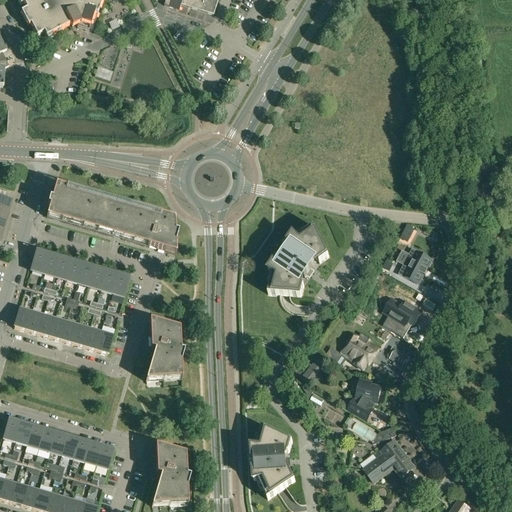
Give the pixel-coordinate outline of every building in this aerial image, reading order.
[(17,0),(20,5),(23,4),(27,10),(21,13),(28,26),(30,25),(36,37),(44,33),(47,40),(53,37),(52,34),(69,26),(72,27),(81,23),(84,24),(90,26),(93,17),(96,18),(101,0),(165,0),(164,6),(179,11),(181,5),(213,15),(218,0),(17,0)] [(9,67),(6,61),(0,64),(0,86),(3,86),(4,69),(9,67)] [(50,206),(46,218),(117,239),(121,240),(131,208),(81,193),(67,189),(56,186),(51,202),(50,206)] [(0,209),(9,212),(12,201),(7,200),(3,199),(0,197),(0,209)] [(0,209),(0,221),(6,223),(9,212),(0,209)] [(271,285),(268,296),(280,297),(281,297),(290,297),(301,298),(304,287),(295,283),(300,276),(305,279),(312,268),(308,265),(313,257),(320,264),(329,258),(315,228),(306,234),(307,237),(301,241),(299,239),(297,240),(295,238),(293,237),(288,244),(291,246),(286,252),(284,251),(279,259),(281,260),(276,267),(274,265),(269,273),(271,273),(274,275),(273,277),(276,278),(274,286),(271,285)] [(412,251),(398,276),(418,287),(423,276),(425,277),(428,271),(426,270),(431,261),(412,251)] [(31,272),(43,276),(48,256),(36,253),(31,272)] [(60,260),(48,256),(43,276),(54,279),(60,260)] [(54,279),(66,282),(71,263),(60,260),(54,279)] [(66,282),(77,286),(83,266),(71,263),(66,282)] [(94,270),(83,266),(77,286),(89,289),(94,270)] [(106,273),(94,270),(89,289),(100,292),(106,273)] [(117,276),(106,273),(100,292),(112,296),(117,276)] [(112,296),(124,299),(129,280),(117,276),(112,296)] [(389,317),(383,327),(395,334),(401,324),(406,327),(409,323),(412,325),(414,326),(421,314),(404,304),(402,308),(397,305),(389,317)] [(32,314),(20,310),(14,330),(26,333),(32,314)] [(43,317),(32,314),(26,333),(37,336),(43,317)] [(55,320),(43,317),(37,336),(49,340),(55,320)] [(66,324),(55,320),(49,340),(61,343),(66,324)] [(149,322),(150,339),(151,350),(155,351),(146,383),(147,383),(147,381),(181,380),(181,381),(182,381),(181,363),(184,353),(180,352),(179,330),(149,322)] [(61,343),(72,347),(78,327),(66,324),(61,343)] [(89,330),(78,327),(72,347),(84,350),(89,330)] [(101,334),(89,330),(84,350),(95,353),(101,334)] [(385,332),(381,339),(385,341),(389,334),(385,332)] [(113,337),(112,337),(101,334),(95,353),(107,357),(113,337)] [(369,365),(371,362),(378,351),(353,334),(340,355),(354,364),(354,365),(363,371),(367,364),(369,365)] [(402,366),(407,357),(396,350),(391,359),(402,366)] [(306,372),(301,380),(309,385),(314,379),(306,372)] [(372,385),(360,382),(356,401),(355,400),(348,411),(367,422),(373,411),(371,410),(373,406),(374,404),(377,404),(381,390),(372,388),(372,385)] [(3,441),(4,441),(15,444),(21,425),(9,421),(3,441)] [(15,444),(27,448),(32,428),(21,425),(15,444)] [(27,448),(38,451),(44,432),(32,428),(27,448)] [(254,449),(252,449),(253,460),(255,460),(256,471),(253,471),(254,483),(256,482),(259,481),(260,484),(263,482),(266,490),(264,491),(268,501),(278,494),(286,489),(295,482),(291,472),(281,475),(281,470),(287,470),(286,457),(280,457),(280,453),(290,454),(293,443),(263,428),(260,439),(262,440),(260,448),(258,447),(257,449),(254,449)] [(374,446),(396,437),(393,429),(380,435),(374,445),(374,446)] [(38,451),(50,454),(55,435),(44,432),(38,451)] [(50,454),(61,458),(67,438),(55,435),(50,454)] [(61,458),(73,461),(78,442),(67,438),(61,458)] [(73,461),(84,464),(90,445),(78,442),(73,461)] [(395,442),(392,445),(381,453),(384,456),(364,471),(374,485),(394,470),(401,479),(414,468),(399,448),(395,442)] [(84,464),(96,468),(101,448),(90,445),(84,464)] [(152,508),(153,508),(153,507),(187,505),(187,506),(188,506),(187,488),(190,478),(186,477),(185,455),(155,447),(157,476),(161,477),(152,508)] [(96,468),(108,471),(113,452),(101,448),(96,468)] [(33,467),(40,469),(42,460),(36,458),(35,463),(33,467)] [(0,496),(0,502),(10,505),(16,486),(4,482),(0,496)] [(27,489),(16,486),(10,505),(22,508),(27,489)] [(22,508),(33,511),(39,492),(27,489),(22,508)] [(33,511),(45,511),(50,496),(39,492),(33,511)] [(45,511),(58,511),(62,499),(50,496),(45,511)] [(83,511),(85,506),(87,500),(75,497),(73,502),(70,511),(83,511)] [(58,511),(70,511),(73,502),(62,499),(58,511)] [(469,511),(471,511),(458,502),(451,511),(469,511)]
